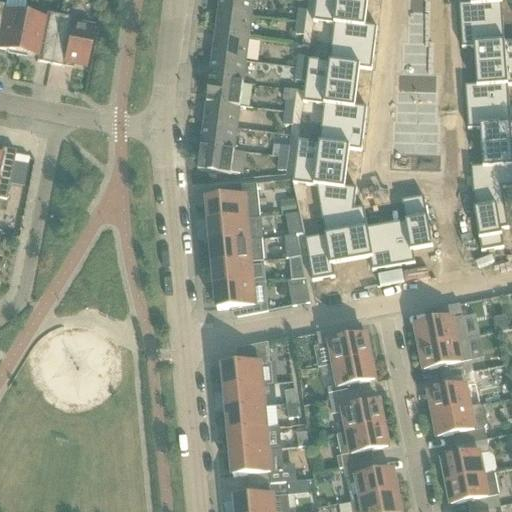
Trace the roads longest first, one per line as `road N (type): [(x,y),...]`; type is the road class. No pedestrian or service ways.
road 1 (residential): [(445,180),(374,191),(389,0)]
road 2 (residential): [(185,347),(166,127)]
road 3 (residential): [(0,319),(23,295),(58,113)]
road 4 (residential): [(422,511),(380,305)]
road 5 (residential): [(185,347),(380,305)]
road 6 (residential): [(444,0),(453,179),(445,180)]
road 7 (residential): [(197,511),(185,347)]
road 8 (residential): [(166,127),(179,0)]
